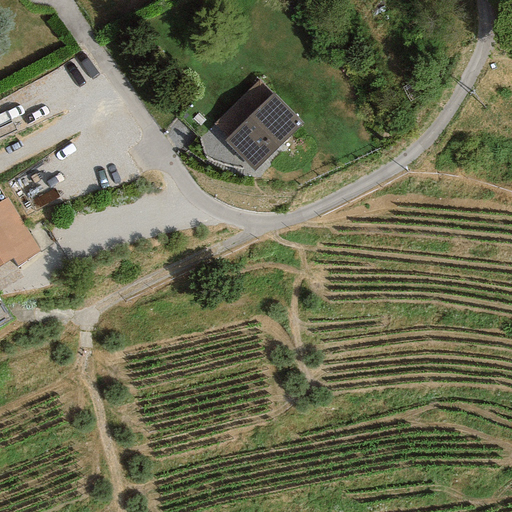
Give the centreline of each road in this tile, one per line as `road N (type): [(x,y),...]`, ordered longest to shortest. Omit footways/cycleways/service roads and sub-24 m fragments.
road 1 (residential): [(483,0),(470,71),(441,119),(398,165),(308,212),(260,226),(205,208),(55,0)]
road 2 (track): [(260,226),(86,322),(124,511)]
